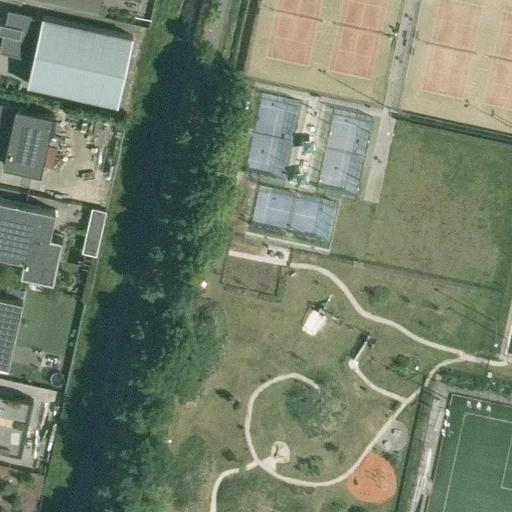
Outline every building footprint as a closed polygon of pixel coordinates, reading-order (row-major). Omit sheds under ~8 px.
[(42,17),(31,14),(31,12),(8,7),(5,22),(0,20),(0,30),(3,31),(0,44),(0,49),(33,57),(28,82),(117,102),(132,35),(43,15),(42,17)] [(3,163),(41,171),(54,113),(27,107),(0,100),(0,141),(7,143),(3,163)] [(56,209),(0,197),(0,253),(24,258),(21,272),(53,279),(63,236),(50,234),(56,209)] [(0,363),(8,365),(23,298),(0,293),(0,363)] [(0,447),(22,453),(33,398),(0,391),(0,447)]
